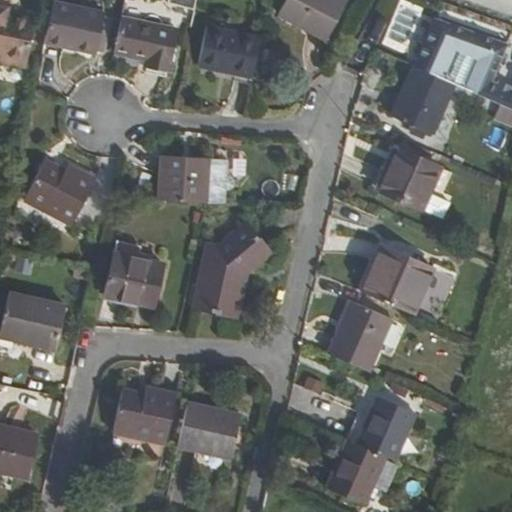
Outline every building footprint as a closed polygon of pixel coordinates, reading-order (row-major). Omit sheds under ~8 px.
[(169,0),(169,2),(192,8),(194,0),(169,0)] [(340,0),(278,0),(274,7),(322,34),(340,0)] [(0,58),(21,64),(32,17),(3,10),(5,3),(0,1),(0,58)] [(105,12),(52,1),(44,38),(97,50),(105,12)] [(172,26),(119,15),(112,48),(146,55),(144,64),(163,68),(172,26)] [(432,17),(416,61),(444,73),(456,41),(478,48),(466,83),(482,91),(499,40),(432,17)] [(248,72),(257,34),(201,22),(193,60),(248,72)] [(444,73),(416,61),(394,111),(434,129),(457,79),(444,73)] [(399,144),(380,186),(419,204),(427,189),(439,163),(399,144)] [(44,155),(24,197),(71,221),(95,174),(75,164),(72,169),(70,173),(64,169),(66,165),(44,155)] [(155,202),(198,210),(208,166),(165,157),(155,202)] [(449,199),(427,189),(419,204),(442,215),(449,199)] [(209,242),(195,304),(236,313),(245,274),(270,255),(245,219),(214,243),(209,242)] [(382,244),(362,287),(411,309),(431,266),(382,244)] [(152,302),(161,262),(112,251),(103,292),(152,302)] [(62,303),(0,289),(0,333),(53,345),(62,303)] [(353,299),(330,350),(367,367),(390,315),(353,299)] [(124,386),(113,429),(166,441),(177,391),(148,385),(146,391),(145,394),(138,392),(139,390),(124,386)] [(351,420),(345,435),(346,436),(382,452),(393,456),(414,408),(378,392),(363,425),(351,420)] [(243,414),(187,401),(177,442),(233,455),(243,414)] [(0,424),(0,470),(26,476),(36,432),(0,424)] [(382,452),(346,436),(325,483),(362,499),(382,452)]
